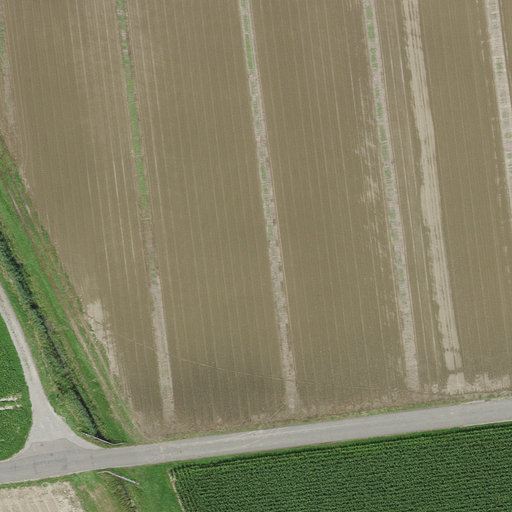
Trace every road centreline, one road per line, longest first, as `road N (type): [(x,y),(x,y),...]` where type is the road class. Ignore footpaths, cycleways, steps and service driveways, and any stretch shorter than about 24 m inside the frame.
road 1 (unclassified): [(0,474),(511,410)]
road 2 (track): [(0,303),(55,467)]
